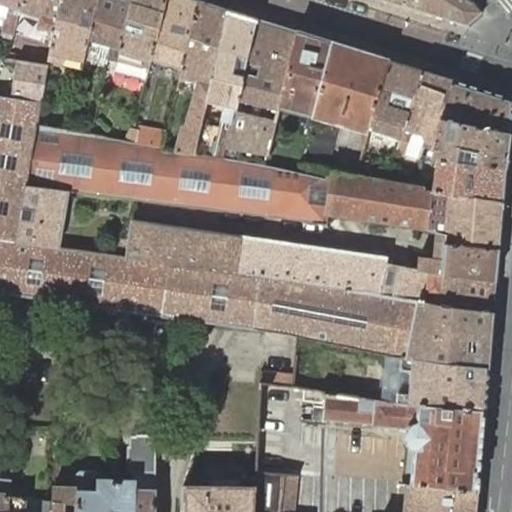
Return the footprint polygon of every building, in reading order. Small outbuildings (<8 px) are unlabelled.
[(19,11),(19,10),(21,0),(0,0),(0,6),(8,8),(5,19),(1,31),(13,34),(17,21),(17,17),(19,11)] [(55,31),(61,0),(21,0),(19,10),(41,16),(39,23),(39,27),(55,31)] [(64,56),(84,61),(86,52),(89,41),(98,0),(61,0),(55,31),(49,59),(62,63),(64,56)] [(119,49),(131,0),(98,0),(89,41),(111,47),(119,49)] [(111,47),(109,58),(117,60),(118,59),(131,0),(119,49),(111,47)] [(149,69),(151,60),(166,0),(131,0),(118,59),(117,60),(115,70),(147,78),(149,69)] [(182,69),(199,2),(193,0),(166,0),(151,60),(182,69)] [(482,12),(472,0),(403,0),(402,4),(436,15),(467,24),(473,19),(482,12)] [(183,126),(175,152),(194,154),(206,102),(228,11),(205,4),(199,2),(182,69),(180,78),(199,82),(186,127),(183,126)] [(237,14),(228,11),(206,102),(223,106),(219,121),(231,124),(234,112),(237,99),(257,20),(237,14)] [(237,99),(279,107),(297,32),(269,24),(257,20),(237,99)] [(312,115),(330,43),(310,36),(297,32),(279,107),(312,115)] [(86,52),(109,58),(111,47),(89,41),(86,52)] [(301,164),(327,169),(338,123),(368,132),(369,129),(389,61),(330,43),(312,115),(308,128),(310,129),(301,164)] [(12,99),(41,102),(48,64),(18,61),(12,99)] [(388,146),(397,149),(399,145),(400,139),(403,129),(421,71),(389,61),(369,129),(391,136),(388,146)] [(423,147),(420,157),(425,158),(428,157),(431,148),(440,118),(452,81),(421,71),(403,129),(400,139),(399,145),(406,147),(411,131),(423,135),(423,136),(423,137),(423,138),(423,139),(424,140),(425,141),(426,142),(424,148),(423,147)] [(440,118),(510,133),(511,115),(511,100),(511,99),(452,81),(440,118)] [(0,238),(17,241),(21,219),(23,208),(27,186),(38,125),(41,102),(12,99),(0,97),(0,238)] [(275,119),(234,112),(231,124),(224,149),(266,156),(275,119)] [(437,159),(507,168),(509,149),(510,133),(440,118),(431,148),(428,157),(437,159)] [(27,186),(68,191),(136,200),(327,224),(328,214),(426,229),(431,231),(447,235),(447,240),(446,243),(499,249),(502,223),(504,202),(433,191),(424,190),(424,187),(417,185),(388,180),(356,175),(328,169),(326,178),(264,165),(222,158),(194,154),(175,152),(161,151),(162,147),(137,142),(126,141),(92,135),(67,130),(38,125),(27,186)] [(138,128),(137,142),(162,147),(166,133),(138,128)] [(368,132),(366,139),(388,146),(391,136),(369,129),(368,132)] [(433,191),(504,202),(506,184),(507,168),(437,159),(433,191)] [(21,219),(17,241),(59,247),(68,191),(27,186),(23,208),(33,210),(31,220),(21,219)] [(23,208),(21,219),(31,220),(33,210),(23,208)] [(133,220),(128,258),(140,259),(172,263),(207,269),(242,274),(286,281),(316,285),(346,289),(354,291),(372,290),(382,294),(384,284),(388,264),(400,267),(444,274),(496,280),(497,268),(499,249),(446,243),(445,258),(393,253),(392,255),(389,257),(377,256),(351,252),(322,248),(292,243),(247,237),(212,231),(177,226),(146,222),(133,220)] [(430,238),(447,240),(447,235),(431,231),(430,238)] [(423,362),(488,368),(491,336),(493,312),(447,307),(382,294),(372,290),(354,291),(346,289),(316,285),(286,281),(242,274),(207,269),(172,263),(140,259),(128,258),(59,247),(17,241),(0,238),(0,291),(159,315),(264,330),(297,336),(388,354),(402,357),(423,362)] [(388,264),(384,284),(396,286),(400,267),(388,264)] [(447,307),(493,312),(495,292),(496,280),(444,274),(400,267),(396,286),(384,284),(382,294),(447,307)] [(487,385),(488,368),(423,362),(402,357),(388,354),(383,400),(408,404),(484,411),(487,385)] [(481,446),(484,411),(408,404),(383,400),(325,393),(304,388),(303,401),(324,403),(328,403),(326,422),(406,429),(406,430),(405,431),(405,432),(405,433),(405,434),(404,435),(404,436),(404,437),(405,438),(405,439),(405,440),(405,441),(406,442),(406,443),(407,444),(407,445),(408,445),(409,447),(405,449),(402,484),(407,484),(477,490),(481,446)] [(155,472),(156,437),(150,436),(150,435),(136,435),(136,436),(130,436),(130,444),(128,444),(127,461),(130,461),(129,471),(137,471),(155,472)] [(65,464),(54,464),(54,489),(64,489),(65,464)] [(134,491),(155,491),(155,472),(137,471),(137,475),(137,481),(134,482),(134,491)] [(285,473),(256,471),(255,487),(254,511),(281,511),(285,474),(285,473)] [(115,511),(116,482),(104,481),(100,481),(100,476),(96,473),(80,473),(76,476),(75,489),(64,489),(54,489),(53,501),(53,502),(76,503),(75,511),(115,511)] [(119,482),(116,482),(115,511),(155,511),(156,491),(155,491),(134,491),(134,482),(122,482),(122,479),(119,478),(119,482)] [(0,511),(8,511),(9,497),(10,487),(10,480),(0,479),(0,511)] [(254,511),(255,487),(242,487),(237,487),(237,481),(212,480),(211,487),(208,487),(206,487),(182,486),(182,500),(181,511),(254,511)] [(474,511),(475,508),(477,490),(407,484),(403,511),(474,511)] [(52,511),(53,502),(53,501),(46,500),(45,511),(24,511),(26,498),(22,498),(23,489),(10,487),(9,497),(8,511),(52,511)] [(75,511),(76,503),(53,502),(52,511),(75,511)]
